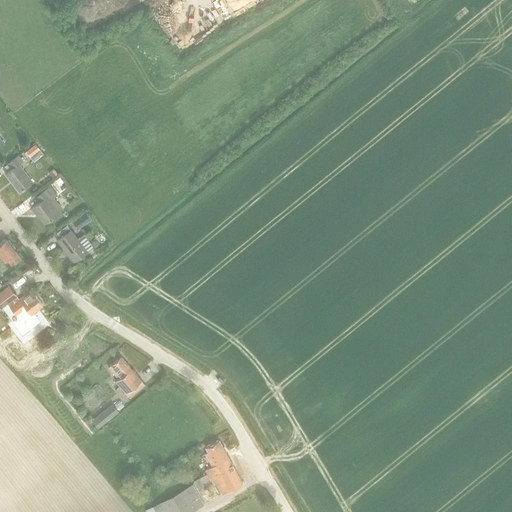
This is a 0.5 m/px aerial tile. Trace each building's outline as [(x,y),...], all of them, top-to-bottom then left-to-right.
[(223,4),(218,7),(217,3),(210,6),(215,17),(227,12),(223,4)] [(35,143),(26,150),(30,156),(39,149),(35,143)] [(12,167),(5,173),(19,190),(31,181),(18,163),(22,160),(18,155),(8,162),(12,167)] [(39,202),(32,207),(37,213),(38,213),(45,222),(58,212),(62,209),(53,197),(57,195),(50,186),(35,197),(39,202)] [(78,239),(70,229),(57,240),(66,252),(68,250),(75,260),(93,246),(84,234),(78,239)] [(0,262),(6,258),(11,264),(20,258),(14,250),(15,248),(9,240),(7,240),(6,238),(0,242),(0,262)] [(18,272),(10,278),(13,282),(22,276),(18,272)] [(19,299),(16,295),(9,285),(0,292),(0,306),(0,307),(8,301),(17,313),(21,310),(19,306),(23,303),(31,313),(43,304),(31,290),(19,299)] [(108,367),(118,378),(115,381),(130,397),(145,384),(120,356),(108,367)] [(97,415),(93,419),(99,426),(117,411),(113,406),(99,418),(97,415)] [(242,483),(226,453),(219,439),(205,447),(208,451),(205,453),(211,463),(214,462),(215,464),(205,470),(207,473),(210,479),(210,480),(213,479),(222,494),(242,483)] [(207,473),(193,481),(197,488),(203,484),(203,483),(210,479),(207,473)] [(147,511),(189,511),(203,504),(191,484),(146,510),(147,511)]
